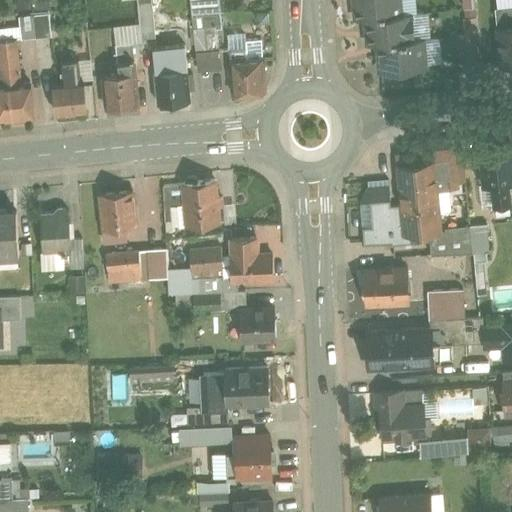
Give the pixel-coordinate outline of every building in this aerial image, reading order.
[(29,0),(30,10),(47,10),(46,0),(29,0)] [(153,0),(138,0),(143,41),(157,40),(153,0)] [(191,0),(193,12),(221,10),(220,0),(191,0)] [(356,0),(358,18),(367,17),(367,16),(403,13),(401,0),(356,0)] [(511,8),(497,10),(499,26),(498,26),(502,65),(511,63),(511,8)] [(51,11),(35,13),(37,36),(53,34),(51,11)] [(35,13),(21,14),(23,37),(37,36),(35,13)] [(218,24),(206,25),(205,13),(193,14),(197,50),(220,48),(218,24)] [(403,13),(367,16),(367,17),(370,43),(380,42),(413,39),(410,13),(403,13)] [(456,55),(478,54),(476,17),(462,17),(463,33),(455,34),(456,55)] [(0,26),(0,35),(16,34),(16,26),(0,26)] [(263,37),(247,38),(248,46),(249,57),(264,56),(263,37)] [(17,38),(0,39),(0,57),(3,83),(22,81),(17,38)] [(413,39),(380,42),(382,69),(426,65),(424,38),(413,39)] [(133,43),(117,44),(119,62),(130,61),(130,55),(134,55),(133,43)] [(187,43),(155,46),(157,68),(156,68),(159,102),(192,99),(187,43)] [(248,46),(231,47),(231,59),(249,57),(248,46)] [(249,57),(231,59),(234,92),(267,89),(265,56),(249,57)] [(80,59),(62,60),(65,81),(55,82),(58,112),(88,109),(85,79),(81,79),(79,60),(80,60),(80,59)] [(119,62),(120,73),(104,74),(107,106),(122,105),(139,104),(135,61),(130,61),(119,62)] [(3,83),(0,83),(0,117),(35,114),(32,80),(22,81),(3,83)] [(511,142),(480,146),(482,158),(476,159),(478,176),(484,175),(484,183),(493,183),(496,207),(511,205),(509,181),(511,180),(511,142)] [(434,151),(399,154),(404,203),(405,217),(440,214),(438,188),(458,186),(458,183),(455,155),(455,150),(434,152),(434,151)] [(465,154),(455,155),(458,183),(467,182),(465,154)] [(201,179),(200,177),(199,175),(197,174),(194,174),(192,174),(190,175),(189,177),(188,178),(188,180),(188,181),(184,182),(184,183),(185,199),(188,222),(222,218),(218,178),(202,179),(201,179)] [(184,183),(164,185),(166,201),(185,199),(184,183)] [(133,189),(101,193),(106,239),(122,237),(121,226),(137,225),(133,189)] [(404,203),(392,204),(391,198),(371,200),(373,225),(364,226),(365,243),(392,241),(393,244),(414,242),(413,233),(431,232),(442,231),(442,230),(440,214),(405,217),(404,203)] [(59,207),(54,210),(42,211),(44,250),(56,249),(62,254),(65,253),(70,249),(70,236),(68,210),(64,206),(59,207)] [(18,210),(0,210),(0,255),(20,254),(18,210)] [(488,223),(472,224),(474,252),(491,250),(488,223)] [(472,224),(446,227),(447,229),(442,230),(442,231),(431,232),(433,254),(474,252),(472,224)] [(274,250),(253,251),(252,234),(234,235),(235,252),(232,252),(232,273),(233,275),(239,275),(275,273),(274,250)] [(83,236),(70,236),(70,249),(71,264),(85,264),(83,236)] [(223,245),(191,248),(192,266),(193,275),(199,274),(209,274),(209,275),(225,274),(223,245)] [(167,247),(150,248),(151,277),(169,276),(168,268),(167,247)] [(140,249),(107,252),(110,281),(146,278),(145,272),(142,273),(140,249)] [(408,265),(368,267),(369,300),(409,298),(408,265)] [(192,266),(168,268),(169,276),(170,291),(200,289),(199,274),(193,275),(192,266)] [(225,274),(209,275),(209,274),(199,274),(200,289),(220,288),(239,287),(239,275),(233,275),(232,273),(225,274)] [(239,287),(220,288),(221,290),(221,305),(241,306),(245,305),(244,287),(239,287)] [(464,288),(429,289),(431,318),(452,317),(465,316),(466,316),(464,288)] [(221,290),(194,292),(195,306),(221,305),(221,290)] [(245,305),(241,306),(243,337),(277,336),(276,304),(245,305)] [(466,316),(465,316),(466,343),(485,342),(485,326),(484,315),(466,316)] [(465,316),(452,317),(453,343),(466,343),(465,316)] [(452,317),(431,318),(432,327),(433,360),(453,360),(453,343),(452,317)] [(511,324),(485,326),(485,342),(486,345),(511,343),(511,324)] [(432,327),(370,330),(371,365),(433,362),(433,360),(432,327)] [(267,364),(226,367),(227,371),(228,404),(269,401),(267,364)] [(174,366),(132,368),(132,380),(175,378),(174,366)] [(228,404),(227,371),(204,372),(206,411),(227,409),(228,404)] [(423,388),(404,390),(405,406),(425,404),(423,388)] [(404,390),(377,391),(378,409),(382,408),(382,407),(405,406),(404,390)] [(405,406),(382,407),(382,408),(384,437),(398,436),(400,438),(408,438),(409,435),(431,433),(430,417),(425,417),(425,404),(405,406)] [(206,411),(188,411),(189,426),(228,424),(227,409),(206,411)] [(489,442),(511,440),(511,423),(488,425),(489,442)] [(271,433),(235,436),(236,452),(239,452),(240,474),(273,472),(273,462),(275,461),(275,449),(272,449),(271,433)] [(463,451),(462,433),(413,437),(414,455),(463,451)] [(13,479),(0,479),(0,498),(14,498),(13,479)] [(232,491),(204,493),(204,504),(233,503),(232,491)] [(432,511),(431,493),(383,496),(383,511),(432,511)] [(14,498),(0,498),(0,511),(29,511),(28,498),(14,498)] [(275,511),(275,499),(237,501),(237,511),(275,511)]
